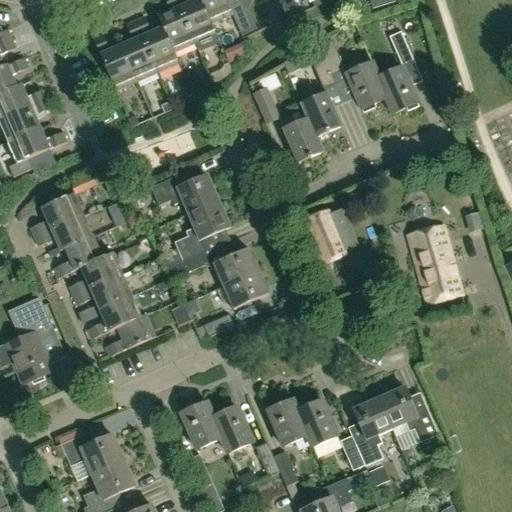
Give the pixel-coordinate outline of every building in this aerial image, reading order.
[(196,46),(175,0),(164,0),(170,14),(158,19),(163,30),(174,55),(175,55),(196,46)] [(212,26),(200,1),(189,6),(186,0),(175,0),(196,46),(199,52),(204,52),(217,47),(220,42),(217,37),(213,26),(212,26)] [(230,9),(225,0),(199,0),(200,1),(212,26),(213,26),(233,17),(230,9)] [(369,0),(373,11),(396,4),(394,0),(369,0)] [(252,30),(241,5),(230,9),(233,17),(241,35),(252,30)] [(163,30),(152,35),(145,20),(136,24),(158,75),(180,66),(175,55),(174,55),(163,30)] [(158,75),(136,24),(126,28),(133,43),(122,48),(138,84),(158,75)] [(0,46),(13,41),(9,32),(3,35),(1,31),(0,31),(0,46)] [(401,65),(413,60),(402,34),(390,39),(401,65)] [(138,84),(122,48),(110,53),(103,38),(94,42),(116,93),(138,84)] [(17,50),(13,41),(0,46),(0,71),(5,70),(0,58),(17,50)] [(333,77),(321,49),(319,44),(307,51),(310,59),(324,91),(336,86),(333,77)] [(334,44),(321,49),(333,77),(346,72),(334,44)] [(13,78),(29,71),(25,61),(5,70),(0,71),(0,97),(18,90),(18,89),(13,78)] [(418,106),(403,71),(385,79),(379,64),(373,67),(379,81),(378,82),(387,101),(386,102),(392,117),(418,106)] [(379,81),(373,67),(347,78),(362,112),(386,102),(387,101),(378,82),(379,81)] [(0,122),(49,102),(45,92),(28,99),(23,87),(18,89),(18,90),(0,97),(0,122)] [(267,127),(280,121),(267,92),(254,98),(267,127)] [(342,129),(333,110),(327,96),(302,107),(308,122),(317,141),(342,129)] [(36,118),(52,111),(49,102),(0,122),(0,124),(9,145),(41,130),(36,118)] [(324,155),(317,141),(308,122),(283,133),(299,166),(324,155)] [(46,142),(41,130),(9,145),(18,166),(9,169),(14,179),(32,171),(28,162),(68,145),(63,135),(46,142)] [(101,166),(69,184),(78,201),(110,183),(101,166)] [(208,179),(197,184),(192,171),(173,179),(173,181),(151,190),(159,209),(172,203),(175,208),(183,204),(189,217),(219,204),(208,179)] [(35,240),(84,218),(75,197),(42,211),(47,224),(31,231),(35,240)] [(105,200),(83,209),(88,222),(110,214),(105,200)] [(200,243),(231,229),(219,204),(189,217),(194,230),(186,234),(188,239),(175,245),(184,263),(201,256),(205,254),(200,243)] [(304,223),(323,267),(346,257),(327,213),(304,223)] [(94,240),(84,218),(35,240),(39,249),(56,242),(61,254),(66,252),(94,240)] [(409,237),(427,306),(462,297),(444,227),(409,237)] [(103,261),(103,260),(94,240),(66,252),(71,264),(54,271),(58,281),(81,271),(81,270),(103,261)] [(249,251),(233,258),(215,266),(224,289),(258,274),(249,251)] [(123,277),(114,255),(103,260),(103,261),(81,270),(81,271),(86,282),(70,290),(74,299),(123,277)] [(170,283),(206,267),(201,256),(184,263),(165,271),(170,283)] [(127,283),(149,274),(142,259),(121,268),(127,283)] [(269,297),(258,274),(224,289),(225,289),(217,292),(222,303),(226,305),(231,303),(235,312),(269,297)] [(133,299),(123,277),(74,299),(78,308),(95,301),(100,313),(133,299)] [(118,330),(146,318),(146,317),(142,319),(133,299),(100,313),(105,325),(88,332),(93,342),(118,331),(118,330)] [(59,342),(42,302),(21,311),(25,323),(16,327),(22,342),(0,351),(0,364),(3,371),(14,366),(23,388),(53,375),(42,350),(59,342)] [(230,317),(204,328),(196,332),(200,341),(208,337),(209,340),(235,328),(230,317)] [(155,339),(146,318),(118,330),(118,331),(123,342),(106,349),(110,359),(155,339)] [(405,389),(380,401),(397,439),(409,433),(410,434),(415,432),(421,445),(439,437),(426,408),(416,412),(405,389)] [(396,439),(397,439),(380,401),(354,412),(367,442),(356,447),(365,468),(366,469),(384,461),(378,447),(383,445),(379,437),(392,431),(395,438),(396,439)] [(298,415),(299,415),(294,404),(269,414),(284,449),(308,439),(309,438),(298,415)] [(323,404),(299,415),(298,415),(309,438),(308,439),(313,450),(338,439),(323,404)] [(214,421),(215,421),(208,406),(183,417),(198,451),(222,441),(223,441),(214,421)] [(239,410),(215,421),(214,421),(223,441),(222,441),(229,456),(254,445),(239,410)] [(86,463),(93,478),(124,464),(113,438),(89,448),(85,437),(61,447),(71,470),(86,463)] [(365,468),(356,447),(352,438),(341,443),(353,473),(365,468)] [(281,474),(274,460),(268,446),(257,451),(269,479),(281,474)] [(274,460),(281,474),(287,489),(292,502),(300,499),(294,486),(300,483),(286,454),(274,460)] [(202,491),(214,486),(201,457),(189,462),(202,491)] [(135,489),(124,464),(93,478),(99,492),(84,498),(88,509),(84,511),(112,511),(116,510),(112,500),(135,489)] [(338,511),(351,505),(353,504),(348,493),(353,491),(348,480),(320,492),(325,503),(304,511),(338,511)]
